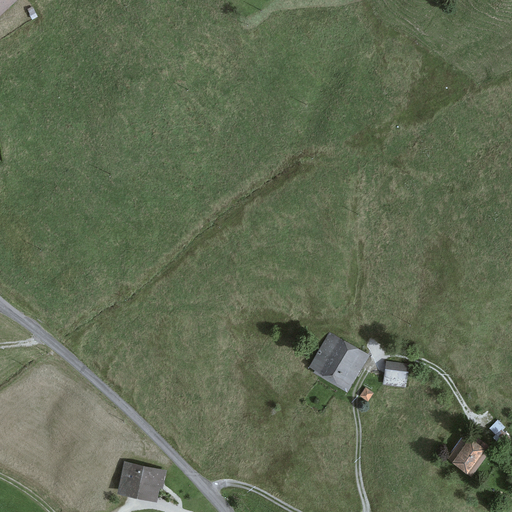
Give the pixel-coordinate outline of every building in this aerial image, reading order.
[(0,0),(0,21),(21,2),(19,0),(0,0)] [(369,358),(330,337),(313,370),(353,390),(369,358)] [(411,364),(389,362),(387,388),(409,389),(411,364)] [(375,395),(367,389),(362,397),(370,403),(375,395)] [(505,427),(498,420),(489,429),(495,435),(493,437),(501,446),(510,437),(503,430),(505,427)] [(489,452),(465,435),(447,460),(472,477),(489,452)] [(167,472),(127,464),(121,495),(161,503),(167,472)]
